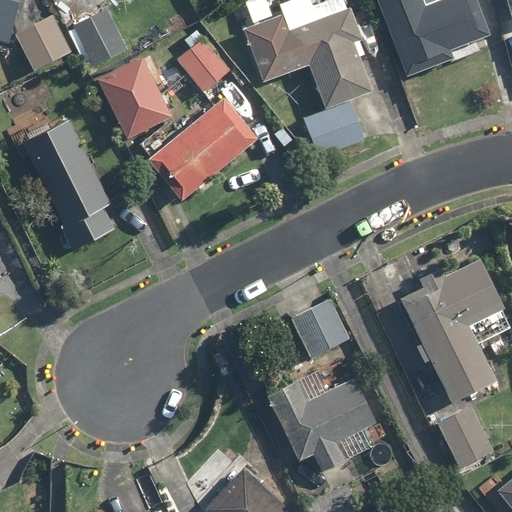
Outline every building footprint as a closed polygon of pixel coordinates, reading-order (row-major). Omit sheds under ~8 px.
[(0,0),(0,40),(9,42),(18,0),(0,0)] [(326,109),(304,116),(318,155),(366,138),(353,99),(374,92),(357,41),(363,39),(348,0),(286,0),(281,2),(285,16),(266,23),(258,0),(246,0),(237,3),(265,82),(311,66),(326,107),(326,109)] [(377,0),(405,76),(471,51),(467,41),(491,32),(478,0),(377,0)] [(511,0),(500,0),(504,19),(511,17),(511,0)] [(105,5),(72,22),(95,66),(128,48),(105,5)] [(53,12),(15,31),(34,70),(72,51),(53,12)] [(231,69),(202,35),(195,28),(181,40),(188,47),(175,58),(205,93),(231,69)] [(143,53),(97,75),(127,136),(173,113),(143,53)] [(257,135),(223,94),(147,157),(181,199),(257,135)] [(40,109),(5,127),(23,161),(29,158),(62,222),(59,224),(72,249),(116,226),(105,205),(113,202),(67,115),(48,125),(40,109)] [(424,282),(399,295),(452,402),(499,379),(481,344),(511,328),(511,309),(484,252),(445,271),(440,262),(419,272),(424,282)] [(331,297),(290,317),(311,359),(352,339),(331,297)] [(296,377),(270,389),(302,462),(315,456),(322,471),(347,460),(339,442),(379,424),(357,375),(305,398),(296,377)] [(473,399),(431,421),(458,471),(500,449),(473,399)] [(294,511),(242,464),(203,507),(208,511),(294,511)] [(511,511),(511,473),(492,490),(510,511),(511,511)] [(362,511),(347,480),(302,500),(307,511),(362,511)]
